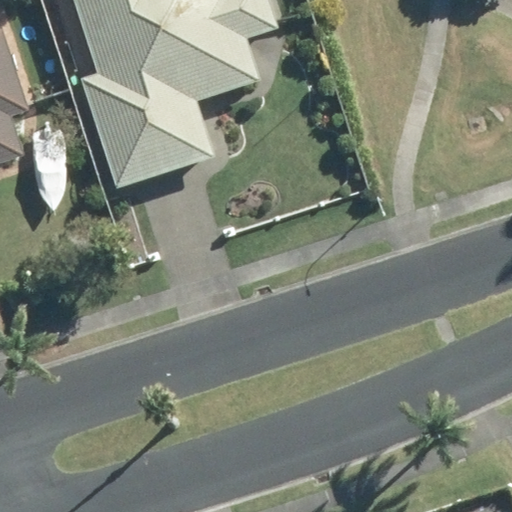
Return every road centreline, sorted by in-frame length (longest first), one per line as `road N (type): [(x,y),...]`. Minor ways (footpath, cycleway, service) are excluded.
road 1 (residential): [(0,421),(511,263)]
road 2 (residential): [(511,352),(471,379),(66,511)]
